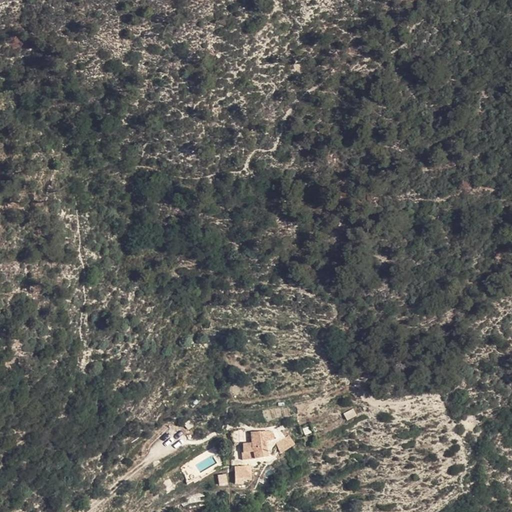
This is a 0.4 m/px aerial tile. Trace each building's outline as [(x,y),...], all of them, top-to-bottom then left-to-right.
[(267,431),(250,430),(251,439),(244,440),(244,445),(253,447),(259,445),(263,457),(268,456),(264,442),(269,440),(267,432),(267,431)] [(282,450),(293,443),(288,435),(277,442),(282,450)] [(243,450),(243,460),(256,458),(253,447),(244,445),(244,450),(243,450)] [(256,459),(263,457),(259,445),(253,447),(256,458),(256,459)] [(239,481),(255,478),(253,464),(238,467),(239,481)] [(226,474),(220,478),(225,486),(231,482),(226,474)]
